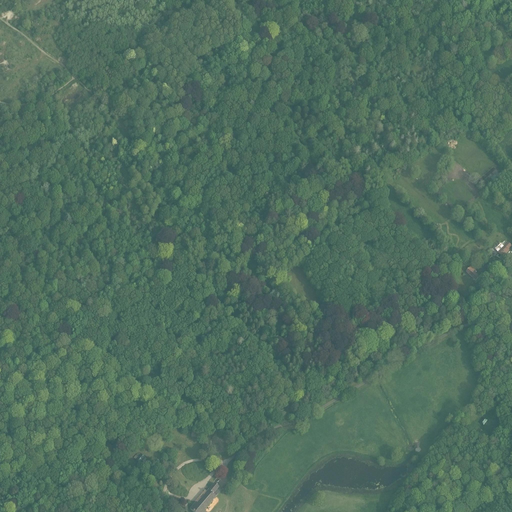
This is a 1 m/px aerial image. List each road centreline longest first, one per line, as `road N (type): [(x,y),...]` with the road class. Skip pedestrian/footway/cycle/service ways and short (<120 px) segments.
road 1 (track): [(373,189),(332,175),(295,130),(291,62),(270,43),(237,38),(200,56),(186,110),(166,134),(130,134),(76,77)]
road 2 (track): [(458,325),(452,274),(396,200),(373,189)]
